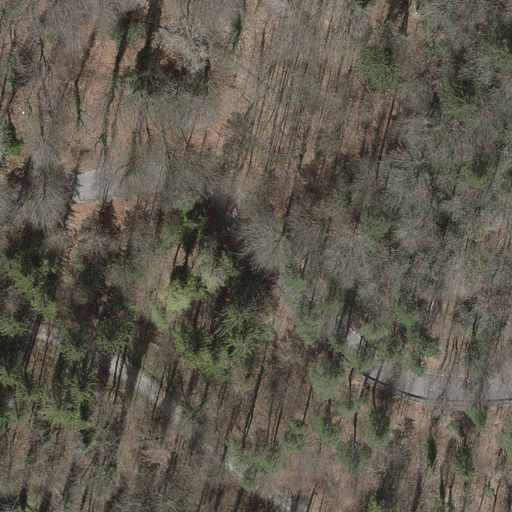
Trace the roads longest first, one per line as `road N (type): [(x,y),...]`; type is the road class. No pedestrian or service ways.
road 1 (tertiary): [(511,368),(468,364),(412,339),(309,214),(270,189),(208,167),(0,210)]
road 2 (track): [(0,325),(89,341),(129,366),(199,437),(303,511)]
